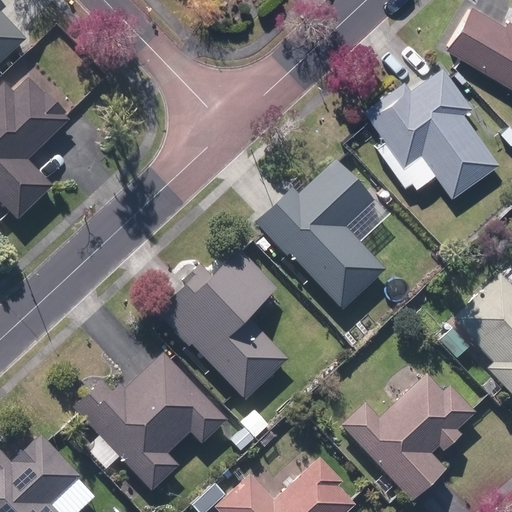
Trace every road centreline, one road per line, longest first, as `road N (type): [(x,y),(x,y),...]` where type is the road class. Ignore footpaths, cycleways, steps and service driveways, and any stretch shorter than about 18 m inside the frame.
road 1 (residential): [(231,124),(0,340)]
road 2 (residential): [(365,0),(231,124)]
road 3 (residential): [(231,124),(107,0)]
